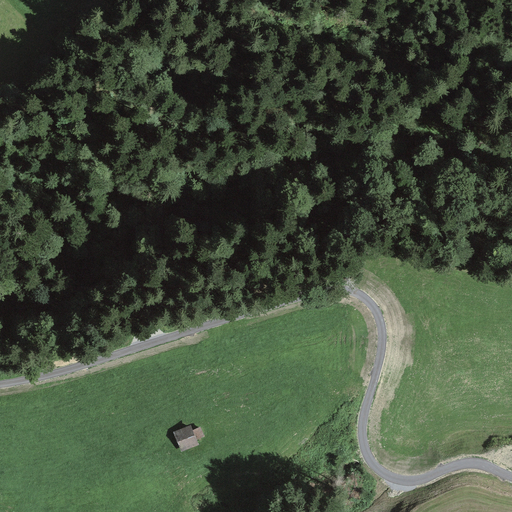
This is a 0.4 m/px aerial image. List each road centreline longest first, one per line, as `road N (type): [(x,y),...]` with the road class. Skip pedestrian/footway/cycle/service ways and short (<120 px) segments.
road 1 (track): [(511,476),(472,463),(411,481),(381,471),(362,440),(382,342),(378,316),(366,298),(329,288)]
road 2 (track): [(329,288),(0,384)]
